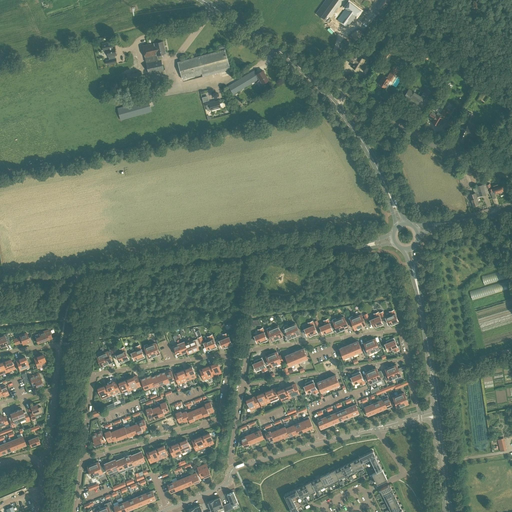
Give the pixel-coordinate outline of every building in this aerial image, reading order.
[(285,17),(298,1),(296,0),(287,0),(278,11),(285,17)] [(323,19),(336,0),(325,0),(316,13),(323,19)] [(388,4),(390,0),(380,0),(377,5),(379,8),(381,9),(384,10),(388,4)] [(346,8),(337,19),(347,27),(356,15),(357,16),(359,13),(363,16),(365,14),(350,2),(345,8),(346,8)] [(353,41),(363,34),(360,28),(349,36),(353,41)] [(155,43),(143,45),(149,72),(164,69),(162,59),(164,59),(163,57),(168,56),(167,52),(164,41),(165,40),(165,37),(157,39),(157,42),(155,43)] [(111,41),(102,43),(104,51),(107,50),(109,57),(110,60),(109,60),(110,64),(117,62),(116,58),(115,58),(114,55),(117,55),(115,46),(112,46),(111,41)] [(389,47),(384,56),(388,58),(393,49),(389,47)] [(226,50),(178,62),(183,80),(203,74),(204,77),(231,70),(226,50)] [(354,55),(350,61),(354,63),(352,66),(354,67),(353,68),(353,69),(356,70),(357,69),(358,70),(365,60),(359,56),(358,57),(354,55)] [(372,69),(378,59),(375,57),(368,67),(372,69)] [(384,76),(379,84),(385,87),(388,82),(388,83),(390,80),(393,82),(397,75),(399,72),(395,69),(396,68),(394,66),(386,78),(384,76)] [(254,70),(228,86),(233,94),(257,80),(257,79),(259,78),(262,83),(269,80),(263,70),(257,74),(254,70)] [(142,71),(127,75),(128,82),(143,79),(142,71)] [(46,108),(99,96),(97,86),(39,99),(40,105),(45,104),(46,108)] [(414,92),(409,89),(404,96),(410,100),(409,101),(412,103),(413,102),(417,104),(420,99),(422,100),(423,98),(427,101),(433,93),(427,89),(425,92),(424,92),(421,97),(418,95),(417,96),(413,93),(414,92)] [(148,99),(117,108),(121,120),(152,111),(148,99)] [(212,101),(205,103),(208,111),(221,108),(219,100),(213,102),(212,101)] [(26,106),(0,111),(0,121),(28,115),(26,106)] [(444,111),(443,114),(445,116),(447,117),(451,111),(445,107),(443,111),(444,111)] [(433,120),(432,122),(438,125),(439,124),(441,125),(443,122),(443,123),(445,119),(443,118),(445,116),(443,114),(442,115),(438,112),(436,114),(431,111),(428,117),(433,120)] [(104,114),(51,126),(54,136),(107,124),(104,114)] [(460,132),(459,136),(465,138),(467,134),(472,136),(476,126),(468,123),(467,126),(466,126),(465,129),(462,128),(459,127),(458,131),(460,132)] [(474,193),(470,194),(473,206),(479,204),(476,197),(489,193),(485,184),(483,180),(481,180),(483,184),(477,186),(478,192),(474,193)] [(494,188),(493,188),(495,193),(499,192),(500,194),(500,195),(504,194),(503,191),(504,191),(502,185),(498,187),(498,186),(494,187),(494,188)] [(388,324),(390,323),(396,321),(397,323),(399,322),(398,320),(394,309),(389,311),(391,315),(385,318),(386,320),(386,321),(386,322),(387,322),(388,324)] [(372,326),(374,326),(380,323),(381,325),(383,324),(382,322),(378,312),(374,313),(375,317),(370,320),(371,322),(370,323),(371,324),(372,324),(372,326)] [(366,325),(361,314),(356,316),(360,327),(362,326),(366,325)] [(360,327),(356,316),(355,316),(354,317),(353,315),(349,317),(355,329),(360,327)] [(339,318),(338,318),(343,330),(343,329),(343,328),(344,327),(345,329),(348,327),(344,316),(339,319),(339,318)] [(343,330),(338,318),(338,319),(336,319),(336,318),(332,319),(337,332),(343,329),(343,330)] [(322,333),(324,332),(330,330),(331,332),(333,331),(332,329),(328,319),(324,320),(325,324),(320,327),(320,329),(320,330),(321,331),(322,331),(322,333)] [(294,320),(289,322),(290,325),(295,336),(296,335),(300,334),(295,323),(294,320)] [(310,326),(304,329),(305,331),(305,332),(305,333),(306,333),(307,335),(315,332),(315,334),(317,333),(317,331),(312,321),(308,323),(310,326)] [(287,324),(284,326),(289,338),(293,337),(292,336),(294,335),(294,336),(295,336),(290,325),(288,326),(287,324)] [(273,327),(277,339),(278,338),(277,337),(279,336),(279,338),(283,336),(278,325),(273,328),(273,327)] [(277,339),(273,327),(272,328),(271,328),(270,327),(267,328),(272,341),(277,338),(277,339)] [(260,333),(254,336),(255,338),(255,339),(255,340),(256,340),(257,342),(265,339),(265,341),(267,340),(267,338),(263,328),(258,329),(260,333)] [(40,336),(36,338),(38,343),(48,339),(52,338),(48,329),(39,333),(40,336)] [(20,337),(14,339),(16,344),(22,342),(23,343),(29,340),(26,332),(20,335),(20,337)] [(222,347),(224,346),(230,344),(230,346),(233,345),(232,343),(228,332),(223,334),(225,338),(219,340),(220,342),(220,343),(220,344),(221,345),(222,347)] [(0,344),(0,345),(0,346),(7,343),(10,342),(7,334),(3,334),(4,335),(0,336),(0,344)] [(206,349),(208,348),(214,346),(215,348),(217,347),(216,345),(212,334),(208,336),(209,340),(204,343),(204,344),(204,345),(205,347),(206,347),(206,349)] [(395,340),(394,337),(392,338),(392,340),(385,344),(386,346),(385,347),(386,348),(387,348),(387,350),(393,348),(395,352),(401,349),(400,345),(397,346),(395,340)] [(184,341),(185,344),(188,351),(187,351),(188,353),(194,351),(190,342),(191,341),(190,338),(187,339),(188,340),(184,341)] [(375,338),(369,341),(374,351),(379,349),(375,338)] [(200,345),(200,344),(198,339),(195,340),(191,341),(190,342),(194,351),(199,349),(198,346),(200,345)] [(188,351),(185,344),(184,341),(180,343),(179,340),(176,341),(178,344),(179,343),(183,353),(187,351),(188,351)] [(358,341),(353,343),(358,353),(362,351),(358,341)] [(366,349),(363,350),(365,355),(374,351),(369,341),(364,343),(366,349)] [(160,353),(156,342),(150,345),(150,344),(155,356),(155,355),(160,353)] [(179,343),(178,344),(171,347),(174,353),(176,352),(177,355),(183,353),(179,343)] [(353,343),(349,345),(353,355),(358,353),(353,343)] [(155,356),(150,344),(150,345),(148,345),(147,344),(144,345),(149,358),(154,355),(154,356),(155,356)] [(134,359),(136,358),(142,356),(143,358),(145,357),(144,355),(140,345),(135,346),(137,350),(131,353),(132,355),(132,356),(133,357),(134,359)] [(349,345),(344,346),(349,357),(353,355),(349,345)] [(344,346),(340,348),(344,359),(349,357),(344,346)] [(119,361),(120,361),(126,358),(127,360),(129,359),(128,357),(129,357),(124,347),(120,349),(121,353),(116,355),(117,357),(117,358),(117,359),(118,359),(119,361)] [(304,348),(299,350),(303,361),(308,359),(304,348)] [(299,350),(294,352),(299,362),(303,361),(299,350)] [(112,362),(108,351),(103,353),(102,353),(107,364),(112,362)] [(107,364),(102,353),(100,354),(100,352),(96,354),(101,366),(107,364)] [(272,354),(271,354),(276,365),(276,364),(284,361),(281,355),(279,356),(277,352),(272,354)] [(294,352),(290,354),(294,364),(299,362),(294,352)] [(43,354),(34,358),(38,368),(47,365),(43,354)] [(271,354),(266,356),(270,367),(276,365),(271,354)] [(290,354),(285,356),(290,366),(294,364),(290,354)] [(25,356),(16,360),(20,370),(29,367),(25,356)] [(262,357),(260,358),(261,360),(253,364),(254,365),(254,366),(254,368),(255,368),(256,370),(261,368),(263,372),(267,370),(263,359),(262,357)] [(11,358),(2,362),(6,372),(15,369),(11,358)] [(217,362),(209,366),(213,376),(222,373),(217,362)] [(396,365),(391,367),(395,378),(401,375),(396,365)] [(192,366),(183,370),(187,380),(196,377),(192,366)] [(209,366),(200,369),(204,380),(213,376),(209,366)] [(388,375),(385,376),(387,381),(390,379),(390,380),(395,378),(391,367),(385,369),(388,375)] [(376,368),(371,370),(376,382),(382,380),(376,368)] [(171,369),(166,371),(170,381),(175,379),(171,369)] [(183,370),(174,373),(179,384),(187,380),(183,370)] [(371,370),(366,372),(371,385),(376,382),(371,370)] [(166,371),(161,373),(165,383),(170,381),(166,371)] [(361,373),(360,371),(358,372),(358,374),(351,377),(352,379),(351,380),(352,381),(353,382),(353,384),(359,381),(361,385),(365,383),(361,373)] [(38,373),(29,376),(33,387),(42,383),(38,373)] [(161,373),(157,375),(160,385),(165,383),(161,373)] [(137,375),(128,379),(132,389),(141,386),(137,375)] [(151,375),(146,377),(150,387),(155,385),(155,387),(156,387),(152,377),(151,375)] [(157,375),(152,377),(156,387),(160,385),(157,375)] [(336,375),(331,377),(335,387),(340,385),(336,375)] [(146,377),(141,379),(145,389),(150,387),(146,377)] [(331,377),(327,378),(331,389),(335,387),(331,377)] [(327,378),(322,380),(326,391),(331,389),(327,378)] [(128,379),(119,382),(123,393),(132,389),(128,379)] [(313,380),(311,381),(312,383),(306,385),(304,386),(305,388),(305,389),(305,390),(306,391),(307,392),(312,390),(314,394),(318,392),(314,382),(313,380)] [(322,380),(317,382),(322,393),(326,391),(322,380)] [(116,381),(107,384),(111,395),(120,391),(119,390),(120,390),(117,381),(116,381)] [(295,383),(287,387),(291,397),(300,394),(295,383)] [(107,384),(98,388),(102,398),(111,395),(107,384)] [(0,385),(0,386),(4,395),(8,393),(5,385),(1,387),(0,385)] [(287,387),(278,391),(282,401),(291,397),(287,387)] [(275,388),(266,391),(270,402),(279,398),(275,388)] [(266,391),(257,395),(262,405),(270,402),(266,391)] [(404,392),(399,395),(403,405),(408,403),(404,392)] [(399,395),(393,397),(397,408),(403,405),(399,395)] [(255,396),(247,400),(251,410),(260,406),(255,396)] [(388,397),(383,399),(387,408),(387,407),(392,405),(388,397)] [(208,399),(204,401),(205,404),(206,405),(209,413),(214,411),(212,407),(212,406),(210,402),(209,402),(208,399)] [(383,399),(379,401),(382,409),(387,407),(387,408),(383,399)] [(379,401),(374,403),(377,411),(378,411),(382,409),(379,401)] [(166,402),(160,404),(161,405),(164,413),(169,411),(166,402)] [(374,403),(369,405),(373,413),(377,411),(377,412),(377,411),(374,403)] [(30,413),(32,420),(36,419),(35,416),(43,413),(41,407),(38,408),(36,404),(30,406),(33,413),(30,414),(30,413)] [(355,404),(351,406),(354,415),(354,414),(355,416),(359,414),(358,413),(359,413),(356,406),(357,406),(356,406),(355,404)] [(161,405),(156,407),(159,415),(164,413),(161,405)] [(369,405),(364,407),(365,409),(367,412),(365,413),(366,415),(368,415),(373,413),(369,405)] [(351,406),(346,408),(349,417),(350,417),(349,416),(354,415),(351,406)] [(151,407),(146,409),(150,419),(155,417),(152,409),(151,407)] [(346,408),(341,410),(345,418),(349,417),(346,408)] [(22,409),(16,411),(20,421),(25,419),(26,421),(29,420),(27,413),(27,414),(24,415),(22,409)] [(341,410),(336,412),(340,420),(343,419),(344,419),(345,418),(341,410)] [(10,420),(9,420),(12,427),(15,426),(14,423),(20,421),(16,411),(10,413),(13,420),(10,421),(10,420)] [(181,411),(176,413),(180,423),(185,421),(182,413),(181,411)] [(186,411),(182,413),(185,421),(189,419),(190,421),(187,413),(186,411)] [(336,412),(332,414),(335,422),(336,422),(340,420),(336,412)] [(1,414),(0,414),(0,425),(5,424),(5,425),(8,423),(6,417),(3,419),(1,414)] [(332,414),(327,416),(331,425),(331,424),(335,422),(332,414)] [(309,416),(304,418),(305,420),(308,428),(313,426),(311,423),(309,418),(309,416)] [(321,416),(316,418),(317,420),(318,422),(321,428),(326,426),(322,418),(321,416)] [(327,416),(322,418),(326,426),(330,424),(330,425),(331,425),(327,416)] [(144,419),(139,421),(140,423),(143,431),(148,429),(144,419)] [(305,420),(300,422),(303,430),(308,428),(305,420)] [(300,422),(295,424),(298,432),(303,430),(300,422)] [(289,425),(285,426),(286,428),(289,436),(294,434),(291,426),(290,425),(289,425)] [(125,426),(120,428),(123,436),(128,435),(129,436),(125,426)] [(125,426),(129,436),(133,434),(130,426),(126,428),(125,426)] [(285,426),(280,428),(284,436),(283,437),(284,438),(289,436),(286,428),(285,426)] [(280,428),(276,430),(279,438),(283,437),(284,436),(280,428)] [(110,430),(105,432),(109,442),(114,440),(111,432),(110,430)] [(260,430),(255,432),(259,440),(260,439),(260,440),(263,439),(262,438),(264,438),(264,437),(264,438),(260,430)] [(276,430),(271,432),(274,440),(279,438),(276,430)] [(101,431),(92,434),(96,445),(105,441),(101,431)] [(270,431),(265,433),(269,442),(274,440),(271,432),(270,431)] [(255,432),(251,434),(254,442),(259,440),(255,432)] [(209,433),(201,436),(205,447),(214,443),(209,433)] [(251,434),(246,436),(249,444),(254,442),(251,434)] [(23,436),(18,438),(21,447),(21,446),(26,444),(23,436)] [(201,436),(192,440),(196,450),(205,447),(201,436)] [(239,439),(238,447),(243,444),(244,444),(244,446),(249,444),(246,436),(241,438),(241,439),(240,439),(239,439)] [(37,437),(28,440),(31,446),(39,443),(37,437)] [(18,438),(13,440),(16,448),(21,446),(21,447),(18,438)] [(503,451),(509,450),(507,438),(500,440),(503,451)] [(187,439),(178,443),(182,453),(191,449),(187,439)] [(8,442),(3,444),(7,452),(8,451),(8,452),(8,451),(11,450),(8,442)] [(178,443),(169,446),(173,457),(182,453),(178,443)] [(164,445),(155,449),(160,459),(168,456),(164,445)] [(155,449),(146,452),(151,463),(160,459),(155,449)] [(373,450),(368,453),(366,454),(369,459),(370,458),(375,456),(373,450)] [(141,451),(136,453),(140,463),(145,460),(141,451)] [(136,453),(131,455),(134,464),(135,465),(140,463),(136,453)] [(131,454),(126,456),(129,466),(130,468),(135,466),(135,465),(134,464),(131,455),(131,454)] [(362,463),(369,459),(366,454),(359,457),(362,463)] [(126,456),(121,459),(124,468),(129,466),(126,456)] [(376,456),(375,456),(370,458),(373,465),(379,462),(375,456),(376,456)] [(362,463),(359,457),(354,460),(359,469),(364,467),(362,463)] [(115,459),(110,461),(115,473),(120,471),(119,469),(116,461),(115,459)] [(116,461),(119,469),(120,471),(120,473),(126,471),(124,468),(121,459),(116,461)] [(359,469),(354,460),(349,462),(354,472),(359,469)] [(110,461),(105,463),(110,475),(115,473),(110,461)] [(93,464),(98,475),(106,471),(104,466),(101,467),(99,462),(93,464)] [(354,472),(349,462),(344,465),(349,474),(354,472)] [(382,469),(379,462),(373,465),(377,472),(382,469)] [(93,464),(88,466),(92,477),(97,475),(98,475),(93,464)] [(206,464),(197,467),(202,478),(210,474),(206,464)] [(349,474),(344,465),(340,467),(344,477),(349,474)] [(344,477),(340,467),(335,469),(340,479),(344,477)] [(340,479),(335,469),(330,472),(335,481),(340,479)] [(385,474),(382,469),(377,472),(372,474),(375,479),(385,474)] [(195,470),(191,472),(195,482),(200,480),(196,472),(195,470)] [(191,472),(186,474),(190,484),(195,482),(191,472)] [(335,481),(330,472),(325,474),(330,484),(335,481)] [(186,474),(181,476),(185,486),(190,484),(186,474)] [(330,484),(325,474),(320,476),(325,486),(330,484)] [(387,479),(385,474),(375,479),(377,484),(387,479)] [(181,476),(177,478),(177,480),(181,488),(185,486),(181,476)] [(325,486),(320,476),(320,477),(315,479),(320,489),(325,486)] [(320,489),(315,479),(311,481),(315,491),(320,489)] [(177,480),(173,482),(176,490),(181,488),(177,480)] [(315,491),(311,481),(306,484),(311,493),(315,491)] [(173,482),(168,484),(171,492),(172,492),(175,491),(176,490),(173,482)] [(311,493),(306,484),(305,484),(306,484),(301,486),(306,496),(311,493)] [(383,494),(392,489),(390,484),(380,489),(383,494)] [(306,496),(301,486),(296,488),(299,494),(298,494),(301,498),(306,496)] [(299,494),(296,488),(289,492),(292,497),(298,494),(299,494)] [(392,490),(392,489),(383,494),(385,499),(395,494),(392,490)] [(152,490),(147,492),(151,501),(152,500),(153,501),(155,500),(154,499),(156,499),(153,492),(152,490)] [(147,492),(143,494),(146,503),(146,502),(151,501),(147,492)] [(233,506),(238,504),(233,492),(227,494),(231,502),(227,504),(229,510),(233,508),(233,506)] [(293,499),(292,497),(289,492),(284,494),(287,501),(293,499)] [(143,494),(138,496),(141,505),(146,503),(143,494)] [(397,499),(395,494),(385,499),(387,504),(397,499)] [(138,496),(133,498),(137,506),(140,505),(141,505),(138,496)] [(229,510),(227,504),(223,505),(220,497),(214,500),(219,511),(224,510),(225,511),(229,510)] [(133,498),(128,500),(132,508),(133,508),(137,506),(133,498)] [(296,506),(293,499),(287,501),(291,508),(296,506)] [(399,504),(397,499),(387,504),(390,509),(399,504)] [(118,502),(119,504),(122,511),(123,511),(127,510),(127,511),(124,502),(123,500),(118,502)] [(128,500),(124,502),(127,511),(127,510),(132,508),(128,500)] [(218,511),(219,511),(214,500),(208,502),(212,511),(218,511)] [(103,508),(104,511),(110,511),(110,510),(114,508),(111,501),(105,504),(106,507),(103,508)]
